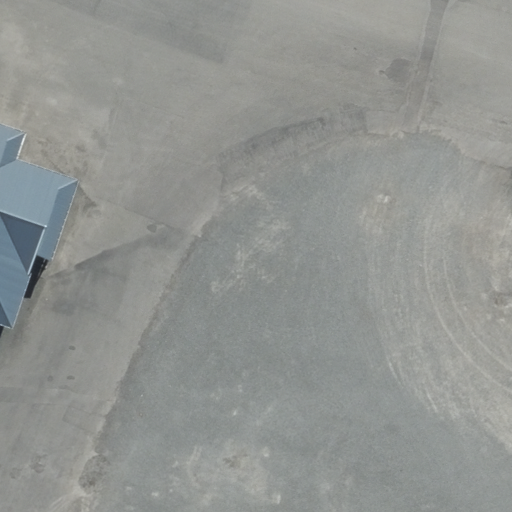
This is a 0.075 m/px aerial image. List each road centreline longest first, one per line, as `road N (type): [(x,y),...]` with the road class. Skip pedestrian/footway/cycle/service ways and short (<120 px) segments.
road 1 (unknown): [(496,44),(498,511)]
road 2 (unknown): [(168,0),(19,413)]
road 3 (unclassified): [(511,49),(368,0)]
